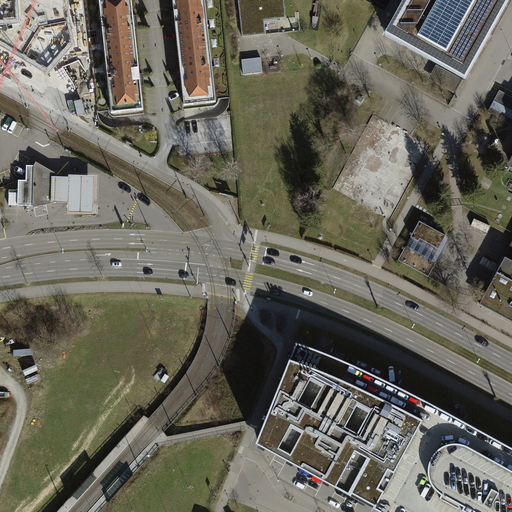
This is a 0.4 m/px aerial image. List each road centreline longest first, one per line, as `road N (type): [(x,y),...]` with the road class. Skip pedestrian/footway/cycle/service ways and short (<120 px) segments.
road 1 (secondary): [(47,271),(184,271),(277,288),(418,344),(511,396)]
road 2 (secondary): [(511,364),(356,285),(222,247)]
road 3 (secondary): [(222,247),(122,238),(0,248)]
road 4 (unknown): [(429,511),(401,484),(428,425),(453,422),(511,454)]
road 5 (unknown): [(511,511),(437,477),(429,458),(444,447),(511,477)]
road 6 (unclassified): [(47,271),(87,257),(192,259),(222,247)]
road 7 (unclassified): [(154,171),(0,87)]
road 8 (residential): [(154,171),(166,139),(152,0)]
